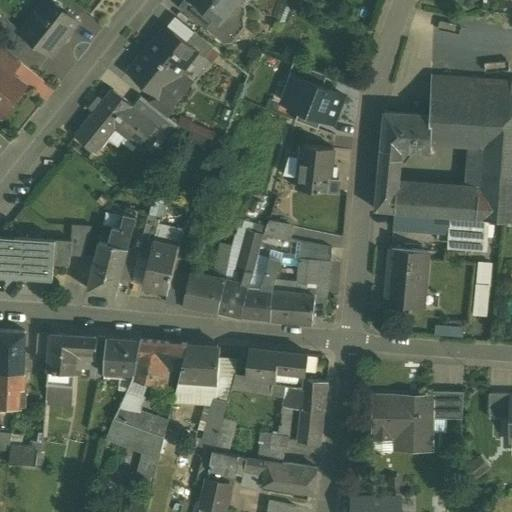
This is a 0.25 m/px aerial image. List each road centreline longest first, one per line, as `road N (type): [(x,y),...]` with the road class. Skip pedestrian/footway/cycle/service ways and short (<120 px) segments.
road 1 (residential): [(345,343),(370,140),(406,0)]
road 2 (residential): [(0,314),(345,343)]
road 3 (residential): [(151,0),(0,179)]
road 4 (residential): [(345,343),(322,511)]
road 5 (residential): [(345,343),(511,355)]
